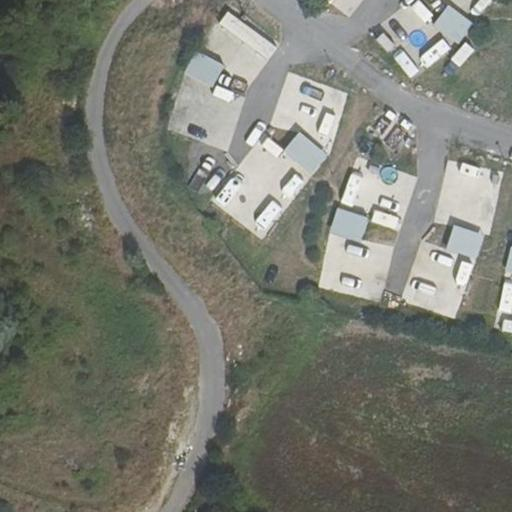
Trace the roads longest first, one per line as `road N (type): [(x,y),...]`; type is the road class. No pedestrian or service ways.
road 1 (unknown): [(248,133),(287,52),(361,21),(384,0)]
road 2 (unknown): [(439,130),(396,281)]
